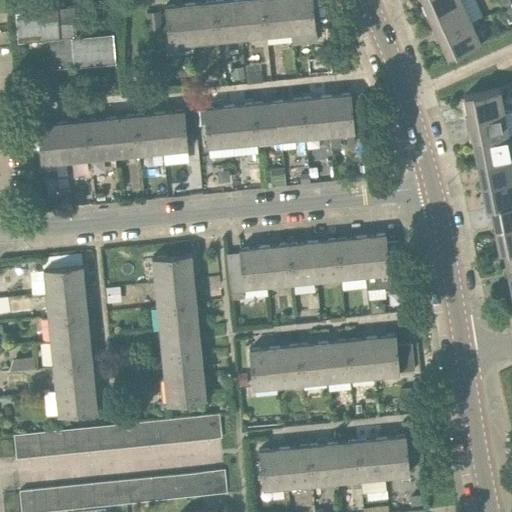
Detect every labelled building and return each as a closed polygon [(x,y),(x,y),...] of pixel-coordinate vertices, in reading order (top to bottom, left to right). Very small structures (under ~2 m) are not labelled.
[(228,0),(215,1),(219,39),(243,37),(239,0),(228,0)] [(239,0),(243,37),(267,35),(263,0),(239,0)] [(263,0),(267,35),(291,32),(287,0),(263,0)] [(287,0),(291,32),(316,30),(313,0),(287,0)] [(463,0),(423,0),(430,15),(464,0),(463,0)] [(464,0),(430,15),(439,36),(473,21),(464,0)] [(191,4),(195,42),(219,39),(215,1),(191,4)] [(195,42),(191,4),(166,6),(170,44),(195,42)] [(511,4),(502,8),(509,23),(511,21),(511,4)] [(77,36),(74,7),(16,12),(19,41),(50,38),(53,68),(116,62),(113,33),(77,36)] [(163,31),(161,10),(146,12),(148,33),(163,31)] [(473,21),(439,36),(449,58),(482,43),(473,21)] [(245,79),(244,66),(230,67),(232,80),(245,79)] [(261,72),(246,72),(247,82),(262,81),(261,72)] [(465,96),(469,119),(504,113),(500,89),(465,96)] [(351,93),(326,96),(330,134),(355,131),(351,93)] [(330,134),(326,96),(302,98),(306,136),(330,134)] [(306,136),(302,98),(278,101),(282,139),(306,136)] [(282,139),(278,101),(254,103),(258,141),(282,139)] [(258,141),(254,103),(230,106),(234,144),(258,141)] [(234,144),(230,106),(204,108),(208,146),(234,144)] [(184,110),(159,113),(163,151),(188,148),(184,110)] [(163,151),(159,113),(135,115),(139,153),(163,151)] [(504,113),(469,119),(473,142),(509,135),(504,113)] [(139,153),(135,115),(111,117),(115,155),(139,153)] [(115,155),(111,117),(87,120),(91,158),(115,155)] [(91,158),(87,120),(63,122),(67,160),(91,158)] [(67,160),(63,122),(38,125),(42,163),(67,160)] [(511,134),(509,135),(473,142),(478,164),(511,157),(511,134)] [(511,157),(478,164),(482,187),(511,180),(511,157)] [(356,164),(356,172),(366,171),(366,163),(356,164)] [(318,167),(311,167),(312,177),(319,176),(318,167)] [(301,184),(310,183),(309,172),(300,173),(301,184)] [(286,173),(272,175),(273,186),(287,185),(286,173)] [(511,180),(482,187),(486,210),(491,209),(511,204),(511,180)] [(105,201),(104,194),(94,195),(95,202),(105,201)] [(511,204),(491,209),(495,231),(511,227),(511,204)] [(511,227),(495,231),(499,254),(505,253),(511,251),(511,227)] [(387,234),(361,236),(365,274),(390,271),(387,234)] [(365,274),(361,236),(337,239),(341,277),(365,274)] [(341,277),(337,239),(313,241),(317,279),(341,277)] [(387,240),(391,271),(403,270),(400,239),(387,240)] [(317,279),(313,241),(289,244),(293,281),(317,279)] [(293,281),(289,244),(265,246),(269,284),(293,281)] [(269,284),(265,246),(240,249),(244,286),(269,284)] [(153,257),(156,282),(194,278),(191,253),(153,257)] [(44,268),(46,293),(85,289),(82,264),(44,268)] [(194,278),(156,282),(158,306),(196,302),(194,278)] [(105,286),(107,303),(122,302),(120,285),(105,286)] [(85,289),(46,293),(49,317),(87,313),(85,289)] [(386,311),(385,303),(377,298),(370,299),(372,313),(386,311)] [(196,302),(158,306),(161,330),(199,327),(196,302)] [(87,313),(49,317),(51,341),(90,337),(87,313)] [(199,327),(161,330),(163,355),(201,351),(199,327)] [(396,334),(371,336),(375,375),(400,373),(400,371),(414,369),(412,342),(397,344),(396,334)] [(375,375),(371,336),(347,339),(351,377),(375,375)] [(90,337),(51,341),(54,365),(92,361),(90,337)] [(351,377),(347,339),(324,341),(327,380),(351,377)] [(327,380),(324,341),(300,343),(304,382),(327,380)] [(304,382),(300,343),(276,346),(280,385),(304,382)] [(280,385),(276,346),(251,348),(255,387),(280,385)] [(201,351),(163,355),(166,379),(204,375),(201,351)] [(17,355),(16,365),(38,366),(38,356),(17,355)] [(92,361),(54,365),(56,389),(95,385),(92,361)] [(145,370),(145,361),(135,362),(136,371),(145,370)] [(248,372),(238,373),(240,386),(249,385),(248,372)] [(204,375),(166,379),(168,404),(207,400),(204,375)] [(95,385),(56,389),(59,414),(83,412),(94,411),(97,410),(95,385)] [(401,397),(415,396),(414,386),(400,387),(401,397)] [(95,420),(94,411),(83,412),(84,421),(95,420)] [(207,415),(210,439),(222,438),(219,414),(207,415)] [(195,417),(198,440),(210,439),(207,415),(195,417)] [(183,418),(186,441),(198,440),(195,417),(183,418)] [(171,419),(174,443),(186,441),(183,418),(171,419)] [(159,420),(162,444),(174,443),(171,419),(159,420)] [(147,421),(150,445),(162,444),(159,420),(147,421)] [(135,423),(138,446),(150,445),(147,421),(135,423)] [(123,424),(126,447),(138,446),(135,423),(123,424)] [(111,425),(114,449),(126,447),(123,424),(111,425)] [(99,426),(102,450),(114,449),(111,425),(99,426)] [(87,428),(89,451),(102,450),(99,426),(87,428)] [(75,429),(77,452),(89,451),(87,428),(75,429)] [(63,430),(65,454),(77,452),(75,429),(63,430)] [(51,431),(53,455),(65,454),(63,430),(51,431)] [(39,432),(41,456),(53,455),(51,431),(39,432)] [(27,434),(29,457),(41,456),(39,432),(27,434)] [(17,458),(29,457),(27,434),(15,435),(17,458)] [(406,435),(381,438),(385,476),(410,473),(406,435)] [(385,476),(381,438),(357,440),(360,478),(385,476)] [(360,478),(357,440),(332,443),(336,481),(360,478)] [(336,481),(332,443),(308,445),(312,483),(336,481)] [(312,483),(308,445),(284,448),(288,486),(312,483)] [(288,486),(284,448),(260,450),(264,488),(288,486)] [(225,470),(213,471),(215,495),(228,494),(225,470)] [(215,495),(213,471),(201,472),(203,497),(215,495)] [(203,497),(201,472),(189,474),(191,498),(203,497)] [(191,498),(189,474),(177,475),(179,499),(191,498)] [(179,499),(177,475),(165,476),(167,500),(179,499)] [(167,500),(165,476),(153,477),(155,501),(167,500)] [(155,501),(153,477),(141,479),(143,503),(155,501)] [(143,503),(141,479),(129,480),(131,504),(143,503)] [(131,504),(129,480),(117,481),(119,505),(131,504)] [(119,505),(117,481),(105,482),(107,506),(119,505)] [(107,506),(105,482),(93,483),(95,507),(107,506)] [(95,507),(93,483),(81,485),(83,509),(95,507)] [(83,509),(81,485),(69,486),(71,510),(83,509)] [(71,510),(69,486),(57,487),(59,511),(71,510)] [(50,511),(59,511),(57,487),(45,488),(46,511),(50,511)] [(46,511),(45,488),(33,490),(34,511),(46,511)] [(34,511),(33,490),(21,491),(22,511),(34,511)] [(420,494),(411,495),(412,506),(421,505),(420,494)]
